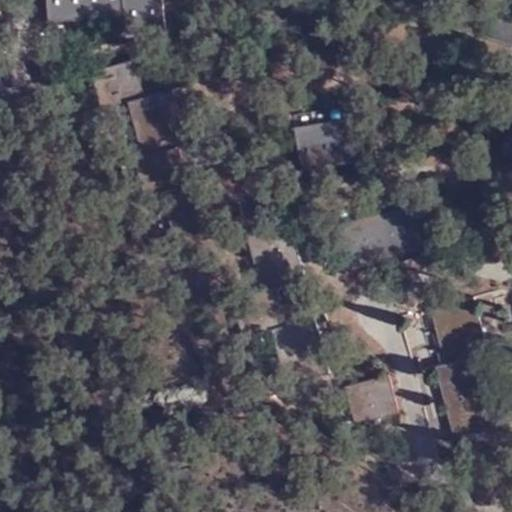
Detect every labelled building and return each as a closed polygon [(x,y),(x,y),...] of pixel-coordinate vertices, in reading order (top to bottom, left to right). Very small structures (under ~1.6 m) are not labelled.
[(125,32),(163,29),(161,0),(47,0),(48,19),(124,14),(125,32)] [(177,246),(219,235),(205,181),(186,185),(176,148),(183,146),(169,89),(141,96),(133,58),(90,69),(99,107),(128,99),(141,156),(134,159),(143,196),(164,191),(177,246)] [(301,172),(375,160),(369,117),(294,129),(301,172)] [(349,269),(420,250),(409,206),(338,225),(349,269)] [(287,385),(328,374),(313,318),(284,326),(275,289),(304,282),(289,228),(248,238),(262,293),(234,301),(242,337),(272,329),(287,385)] [(453,440),(495,429),(478,356),(486,354),(473,299),(430,310),(444,365),(435,367),(453,440)] [(355,425),(397,415),(387,377),(346,387),(355,425)]
